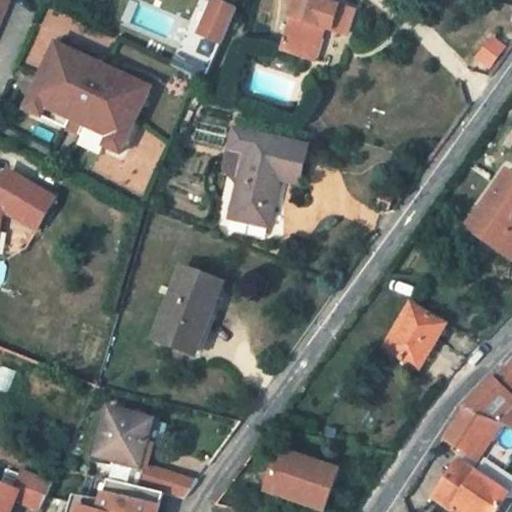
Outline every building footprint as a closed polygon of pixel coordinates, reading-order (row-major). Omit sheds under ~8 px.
[(0,0),(0,23),(11,0),(0,0)] [(214,0),(199,35),(222,45),(237,10),(218,0),(214,0)] [(295,0),(290,17),(294,19),(283,51),(306,59),(317,25),(348,35),(357,10),(325,0),(295,0)] [(206,79),(220,46),(191,34),(177,67),(206,79)] [(491,37),(477,57),(489,66),(503,45),(491,37)] [(48,111),(108,139),(103,149),(121,158),(155,92),(115,71),(112,77),(102,71),(105,67),(61,45),(28,113),(43,120),(48,111)] [(43,120),(103,149),(108,139),(48,111),(43,120)] [(246,149),(230,216),(268,225),(280,178),(303,183),(308,164),(298,161),(304,143),(236,126),(232,145),(246,149)] [(511,233),(511,174),(506,170),(466,227),(500,251),(511,233)] [(265,239),(268,225),(230,216),(227,229),(265,239)] [(511,257),(511,233),(500,251),(511,259),(511,257)] [(194,353),(222,284),(184,268),(157,337),(194,353)] [(386,349),(421,370),(447,324),(413,305),(386,349)] [(488,421),(511,430),(511,363),(508,361),(466,404),(461,411),(488,421)] [(153,419),(108,408),(97,456),(141,467),(142,466),(153,419)] [(466,455),(488,421),(461,411),(442,440),(466,455)] [(269,468),(262,491),(323,509),(335,469),(280,453),(275,469),(269,468)] [(511,477),(483,459),(477,468),(511,491),(511,489),(511,477)] [(435,497),(453,508),(457,502),(474,511),(496,511),(509,492),(458,461),(435,497)] [(141,467),(137,486),(155,490),(171,494),(182,475),(142,466),(141,467)] [(9,498),(41,511),(55,482),(21,468),(12,490),(9,498)] [(87,474),(68,511),(148,511),(155,490),(137,486),(87,474)] [(199,480),(182,475),(171,494),(186,498),(199,480)] [(12,490),(0,485),(0,511),(4,511),(9,498),(12,490)] [(164,511),(170,495),(155,490),(148,511),(164,511)] [(458,511),(474,511),(457,502),(453,508),(458,511)]
